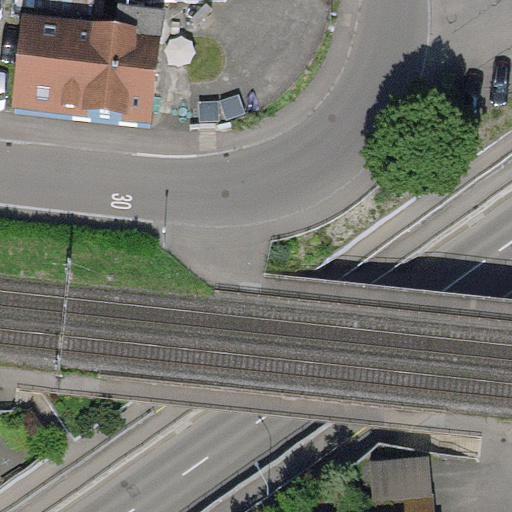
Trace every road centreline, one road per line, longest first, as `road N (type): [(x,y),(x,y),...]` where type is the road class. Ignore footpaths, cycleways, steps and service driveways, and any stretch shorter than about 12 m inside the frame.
road 1 (residential): [(397,0),(379,85),(344,133),(295,169),(216,191),(0,178)]
road 2 (primary): [(129,511),(511,245)]
